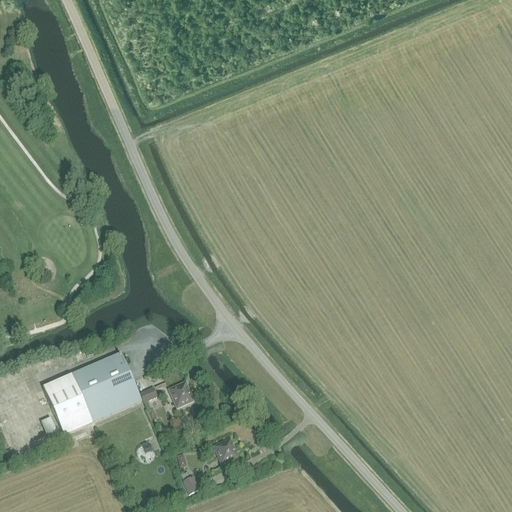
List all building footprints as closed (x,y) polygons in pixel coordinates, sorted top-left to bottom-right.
[(71,377),(71,378),(42,390),(63,437),(91,425),(141,404),(120,356),(71,377)] [(177,410),(193,403),(185,385),(169,392),(177,410)] [(140,395),(144,405),(157,399),(153,390),(140,395)] [(157,433),(150,435),(153,445),(160,442),(157,433)] [(221,467),(238,460),(230,442),(213,449),(221,467)] [(193,479),(183,484),(189,497),(199,492),(193,479)]
